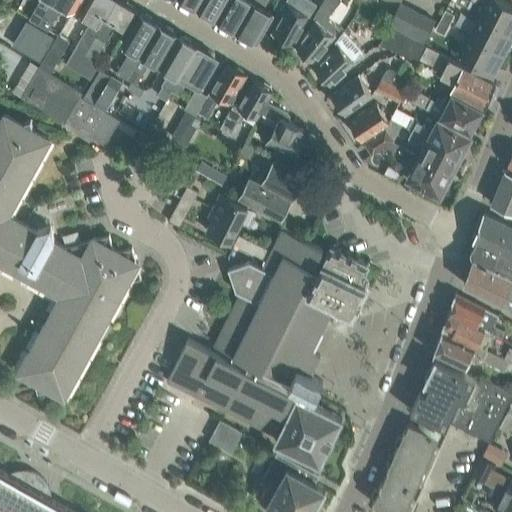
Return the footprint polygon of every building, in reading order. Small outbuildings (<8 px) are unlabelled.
[(54,0),(42,0),(33,17),(40,21),(43,22),(52,6),(51,6),(54,0)] [(43,22),(40,21),(39,24),(48,28),(63,3),(75,10),(80,0),(54,0),(51,6),(52,6),(43,22)] [(116,0),(90,0),(82,14),(93,20),(68,63),(88,74),(98,58),(96,56),(87,51),(116,0)] [(116,20),(118,21),(128,27),(138,10),(120,0),(116,0),(87,51),(96,56),(116,20)] [(200,0),(198,3),(218,15),(226,0),(200,0)] [(226,0),(218,15),(237,26),(252,0),(226,0)] [(252,0),(237,26),(257,37),(272,11),(260,4),(262,0),(252,0)] [(283,13),(273,30),(276,32),(275,34),(276,35),(283,39),(284,37),(293,42),(309,14),(316,2),(313,0),(277,0),(274,7),(283,13)] [(324,0),(314,17),(318,20),(297,45),(299,47),(298,49),(305,54),(307,53),(314,59),(335,34),(334,33),(335,32),(332,30),(336,25),(327,19),(342,1),(339,0),(324,0)] [(412,6),(401,0),(398,5),(388,23),(400,29),(412,6)] [(511,33),(511,3),(504,0),(490,0),(482,17),(511,33)] [(400,29),(411,35),(424,12),(412,6),(400,29)] [(440,20),(449,25),(454,15),(446,10),(440,20)] [(436,18),(424,12),(411,35),(424,42),(436,18)] [(133,45),(116,73),(127,78),(128,79),(136,65),(160,23),(142,13),(126,41),(133,45)] [(471,37),(503,53),(511,35),(511,33),(482,17),(471,37)] [(449,25),(440,20),(435,30),(444,34),(449,25)] [(13,44),(40,60),(54,37),(27,21),(13,44)] [(162,61),(178,32),(160,23),(136,65),(128,79),(138,84),(144,72),(142,70),(143,69),(151,55),(162,61)] [(380,43),(381,44),(418,60),(420,57),(443,68),(440,73),(455,81),(450,90),(465,98),(467,95),(485,104),(497,80),(428,45),(389,26),(380,43)] [(330,83),(354,60),(365,54),(344,31),(335,41),(339,45),(315,67),(316,68),(315,70),(322,77),(323,76),(330,83)] [(61,52),(61,53),(69,40),(58,34),(51,46),(61,52)] [(172,69),(158,94),(167,99),(173,87),(198,45),(182,36),(166,65),(172,69)] [(493,73),(503,53),(471,37),(461,56),(493,73)] [(218,57),(198,45),(173,87),(175,88),(181,91),(188,78),(202,86),(218,57)] [(51,46),(39,66),(40,66),(49,72),(61,52),(51,46)] [(248,73),(227,61),(198,112),(207,117),(221,94),(232,101),(248,73)] [(39,66),(21,96),(22,97),(64,122),(65,120),(80,95),(81,93),(82,92),(49,72),(40,66),(39,66)] [(386,69),(381,77),(393,83),(399,72),(390,68),(386,69)] [(100,70),(83,97),(105,110),(122,83),(100,70)] [(89,78),(81,73),(74,85),(82,90),(89,78)] [(359,75),(331,94),(333,96),(332,99),(336,104),(339,105),(345,113),(373,94),(359,75)] [(393,83),(381,77),(375,89),(400,102),(407,91),(393,83)] [(258,117),(262,111),(266,104),(267,102),(269,99),(275,89),(256,78),(241,104),(236,101),(222,125),(231,131),(239,118),(243,120),(248,111),(258,117)] [(132,82),(128,88),(140,95),(144,89),(132,82)] [(208,92),(198,87),(188,105),(197,111),(208,92)] [(465,98),(450,90),(443,104),(418,91),(414,100),(471,129),(482,108),(465,99),(465,98)] [(80,95),(65,120),(105,144),(120,119),(105,110),(83,97),(80,95)] [(267,102),(266,104),(262,111),(277,119),(266,142),(276,148),(273,154),(290,163),(296,151),(304,137),(301,135),(300,135),(303,128),(288,120),(290,116),(287,112),(267,102)] [(389,121),(376,102),(350,120),(363,139),(389,121)] [(200,120),(186,112),(172,137),(186,145),(200,120)] [(55,238),(51,225),(38,229),(37,231),(8,215),(50,138),(32,128),(33,126),(31,119),(25,121),(23,124),(5,113),(0,121),(0,260),(18,271),(14,277),(26,284),(29,277),(61,295),(19,371),(37,381),(36,384),(38,390),(44,388),(46,386),(64,396),(128,281),(141,277),(138,264),(139,261),(136,260),(133,247),(119,250),(114,247),(110,234),(96,238),(94,237),(92,239),(66,247),(54,240),(55,238)] [(390,121),(388,124),(396,129),(400,121),(392,117),(390,121)] [(413,119),(409,126),(414,129),(461,153),(470,134),(439,118),(433,129),(413,119)] [(137,129),(120,119),(116,126),(129,133),(133,136),(137,129)] [(370,140),(366,143),(372,153),(383,146),(399,155),(399,156),(415,164),(409,176),(410,177),(412,181),(417,183),(420,182),(432,188),(433,192),(438,194),(444,193),(447,187),(446,183),(451,172),(415,153),(394,142),(394,141),(386,129),(370,140)] [(414,129),(410,136),(421,141),(415,153),(451,172),(461,153),(414,129)] [(274,158),(262,181),(251,175),(240,195),(281,216),(291,196),(293,197),(305,174),(274,158)] [(511,165),(510,164),(508,169),(506,169),(491,202),(511,211),(511,165)] [(187,185),(179,199),(189,205),(197,191),(187,185)] [(218,206),(209,222),(207,227),(229,239),(248,203),(221,189),(213,204),(218,206)] [(472,249),(472,250),(472,251),(472,252),(473,253),(473,254),(474,254),(475,255),(511,272),(511,222),(484,210),(474,238),(477,239),(474,245),(473,246),(472,247),(472,248),(472,249)] [(370,263),(333,244),(327,256),(322,253),(327,243),(286,223),(264,269),(250,263),(228,270),(236,292),(242,296),(217,346),(215,346),(214,347),(229,354),(228,356),(188,337),(168,380),(198,395),(199,393),(275,430),(274,432),(275,432),(282,419),(286,421),(276,441),(321,462),(342,417),(312,402),(315,394),(317,395),(324,380),(312,374),(321,355),(310,350),(319,332),(322,333),(322,332),(320,330),(329,312),(331,313),(332,312),(330,311),(334,302),(354,312),(369,282),(362,278),(370,263)] [(511,272),(475,255),(465,282),(508,303),(511,304),(511,272)] [(457,293),(451,308),(496,330),(503,334),(506,327),(496,322),(499,314),(457,293)] [(444,325),(485,345),(489,336),(492,337),(496,330),(451,308),(450,311),(444,325)] [(485,345),(444,325),(434,351),(466,367),(472,354),(505,371),(511,360),(504,357),(484,347),(485,345)] [(450,419),(491,438),(511,395),(511,390),(482,376),(480,379),(437,357),(426,380),(431,382),(427,391),(421,389),(412,409),(447,426),(450,419)] [(501,424),(511,429),(511,410),(509,409),(501,424)] [(223,418),(216,430),(212,438),(233,449),(243,429),(223,418)] [(372,503),(381,506),(378,511),(411,511),(446,431),(423,422),(421,425),(411,421),(407,428),(406,427),(388,467),(389,468),(384,480),(382,480),(372,503)] [(488,445),(483,456),(501,464),(506,453),(488,445)] [(267,505),(279,511),(311,511),(326,487),(315,481),(319,474),(277,453),(262,480),(268,484),(259,500),(268,504),(267,505)] [(481,456),(473,473),(486,480),(495,463),(481,456)] [(0,511),(73,511),(51,499),(52,496),(51,492),(50,488),(49,484),(46,480),(44,477),(41,474),(37,472),(34,470),(30,469),(25,469),(23,481),(18,489),(15,490),(11,490),(9,490),(6,490),(4,489),(2,488),(0,487),(0,484),(6,474),(0,470),(0,511)] [(497,495),(494,502),(495,504),(497,506),(496,509),(503,511),(511,511),(511,476),(502,496),(500,494),(497,495)]
